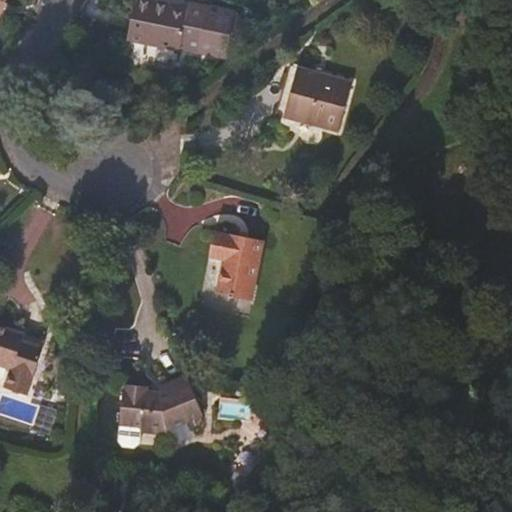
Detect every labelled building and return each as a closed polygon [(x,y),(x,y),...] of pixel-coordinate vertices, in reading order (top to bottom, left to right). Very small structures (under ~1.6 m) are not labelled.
[(172,5),(149,0),(136,0),(133,19),(128,40),(179,51),(180,49),(198,53),(226,58),(241,46),(245,28),(236,11),(208,5),(190,2),(187,13),(171,10),(172,5)] [(352,82),(298,67),(291,65),(284,90),(277,114),(339,132),(352,82)] [(230,235),(215,232),(213,244),(210,256),(224,259),(217,294),(252,301),(265,241),(230,234),(230,235)] [(0,324),(0,365),(10,369),(5,387),(28,395),(44,347),(22,340),(25,333),(0,324)] [(175,337),(168,339),(171,348),(178,347),(175,337)] [(137,386),(125,386),(119,441),(123,447),(135,447),(140,444),(141,432),(169,435),(192,426),(190,421),(203,415),(187,375),(160,386),(161,391),(148,391),(148,387),(137,386)]
